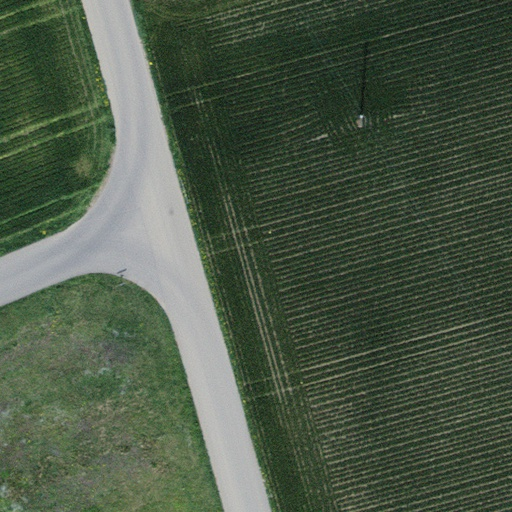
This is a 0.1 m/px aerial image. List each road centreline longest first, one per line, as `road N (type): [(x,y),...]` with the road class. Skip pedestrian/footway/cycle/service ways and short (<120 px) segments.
road 1 (unclassified): [(160,209),(246,511)]
road 2 (unclassified): [(102,0),(160,209)]
road 3 (unclassified): [(160,209),(0,274)]
